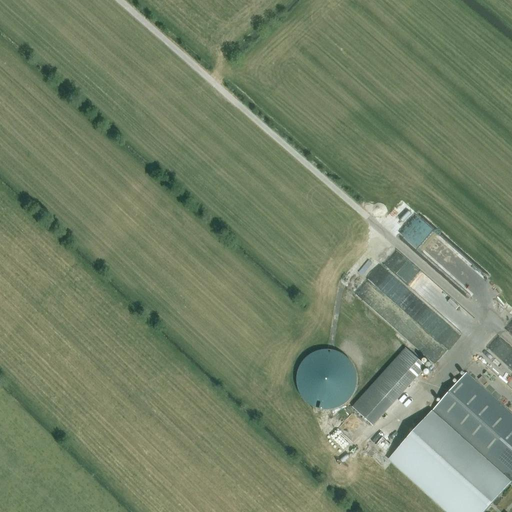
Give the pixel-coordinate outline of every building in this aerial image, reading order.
[(395,308),(398,305),(374,284),(370,288),(366,284),(359,293),(390,321),(399,311),(395,308)] [(511,367),(511,345),(502,336),(491,349),(511,367)] [(355,406),(377,426),(431,366),(409,346),(355,406)] [(360,377),(351,354),(331,349),(324,350),(317,353),(318,361),(320,362),(323,367),(322,373),(337,376),(327,381),(326,383),(319,386),(314,384),(315,397),(310,397),(312,403),(317,404),(318,398),(327,401),(328,404),(335,406),(341,404),(341,402),(345,401),(348,401),(356,398),(360,381),(360,377)] [(511,415),(498,404),(465,374),(388,460),(446,511),(484,511),(511,481),(511,482),(511,415)]
